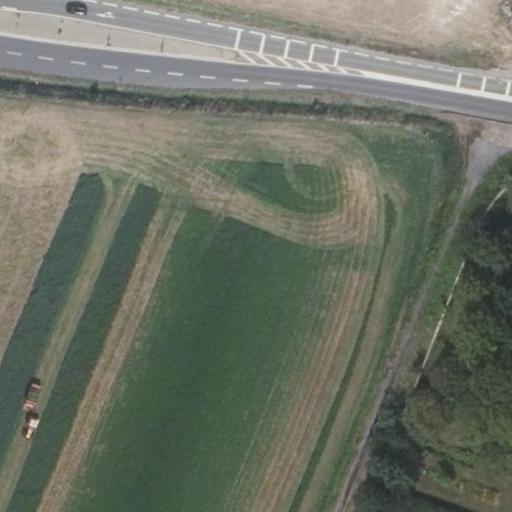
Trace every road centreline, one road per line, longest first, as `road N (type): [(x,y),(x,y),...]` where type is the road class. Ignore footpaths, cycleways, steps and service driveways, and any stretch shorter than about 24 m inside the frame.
road 1 (tertiary): [(0,45),(511,106)]
road 2 (tertiary): [(511,88),(17,0)]
